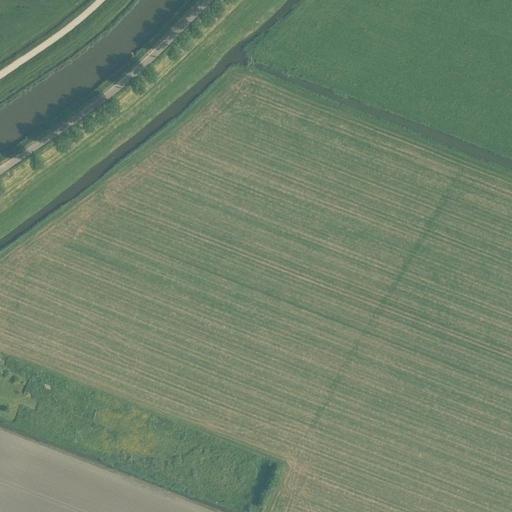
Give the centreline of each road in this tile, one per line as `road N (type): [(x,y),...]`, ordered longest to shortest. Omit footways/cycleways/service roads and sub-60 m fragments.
road 1 (unclassified): [(0,170),(125,79),(209,0)]
road 2 (track): [(0,75),(99,0)]
